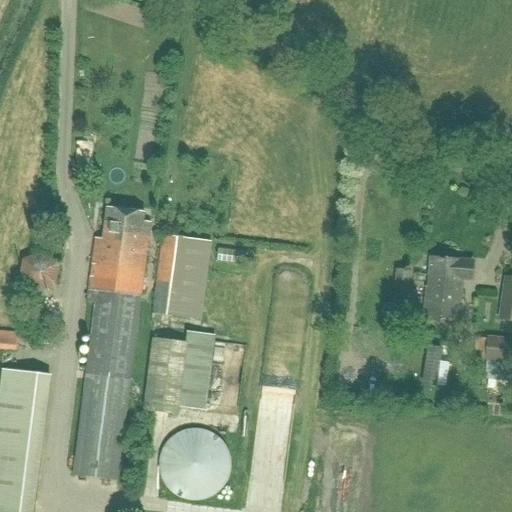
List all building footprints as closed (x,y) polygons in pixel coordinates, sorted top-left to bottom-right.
[(150,223),(143,222),(144,213),(107,208),(102,240),(95,239),(87,302),(95,304),(73,475),(117,481),(150,223)] [(181,318),(191,240),(162,236),(155,280),(156,280),(151,323),(160,324),(161,316),(181,318)] [(472,262),(458,261),(429,258),(427,288),(425,287),(423,315),(459,319),(462,279),(470,280),(472,262)] [(500,319),(511,320),(511,279),(506,279),(500,319)] [(28,344),(29,334),(0,331),(0,349),(16,351),(17,343),(28,344)] [(205,412),(214,335),(186,332),(185,343),(154,340),(145,411),(177,416),(179,408),(205,412)] [(483,361),(487,361),(485,378),(510,381),(511,361),(511,339),(486,336),(483,361)] [(0,511),(33,511),(51,376),(1,370),(0,377),(0,511)] [(290,432),(289,421),(260,423),(261,434),(290,432)] [(229,474),(230,460),(225,446),(214,435),(199,430),(188,430),(183,431),(168,441),(160,453),(158,467),(163,483),(173,495),(188,501),(206,499),(222,489),(229,474)]
